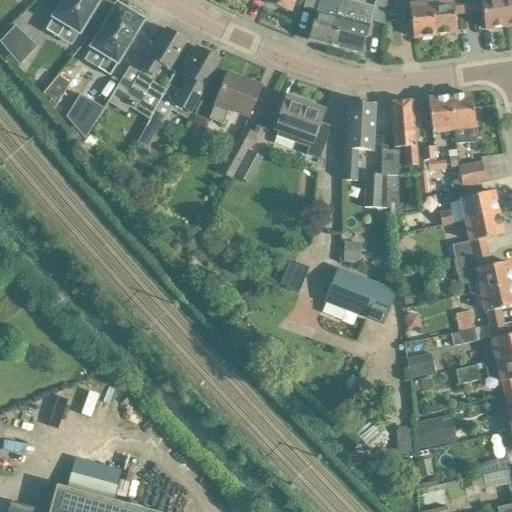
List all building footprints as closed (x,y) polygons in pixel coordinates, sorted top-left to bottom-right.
[(79,33),(99,0),(64,0),(61,6),(60,6),(45,31),(57,38),(65,25),(79,33)] [(266,0),(265,3),(290,12),(295,0),(266,0)] [(339,0),(319,0),(309,40),(327,45),(339,0)] [(374,7),(353,2),(345,0),(339,0),(327,45),(362,54),(374,7)] [(409,0),(410,5),(409,5),(413,38),(435,36),(431,0),(409,0)] [(446,0),(431,0),(435,36),(457,33),(455,15),(467,13),(465,0),(455,0),(447,1),(446,0)] [(484,29),(507,27),(503,0),(468,0),(470,12),(482,11),(484,29)] [(511,0),(503,0),(507,27),(511,25),(511,0)] [(143,15),(131,8),(128,12),(117,6),(91,48),(105,56),(97,69),(110,77),(125,52),(124,51),(143,21),(140,19),(143,15)] [(0,43),(22,64),(37,47),(15,26),(0,41),(0,43)] [(118,88),(112,97),(127,107),(149,120),(161,98),(166,90),(152,82),(155,78),(153,77),(160,66),(168,70),(176,58),(186,42),(186,41),(183,39),(182,37),(178,34),(175,34),(167,29),(151,55),(141,49),(130,66),(117,87),(118,88)] [(166,90),(161,98),(174,105),(190,114),(205,87),(204,87),(219,60),(211,55),(209,51),(204,51),(200,49),(190,66),(184,77),(189,79),(181,93),(168,86),(166,90)] [(249,118),(253,106),(261,88),(227,74),(220,93),(215,104),(216,105),(210,119),(223,125),(229,110),(249,118)] [(104,109),(93,103),(80,95),(66,118),(86,139),(104,109)] [(465,144),(477,142),(471,95),(450,98),(453,130),(455,145),(465,143),(465,144)] [(279,117),(275,130),(278,131),(276,137),(308,149),(306,155),(319,159),(325,146),(332,127),(320,123),(324,112),(303,104),(300,100),(293,97),(288,99),(286,98),(279,117)] [(149,120),(137,143),(147,148),(157,128),(160,130),(174,105),(161,98),(149,120)] [(443,131),(453,130),(450,98),(428,100),(432,134),(443,132),(443,131)] [(412,102),(403,103),(401,101),(396,101),(394,103),(390,104),(393,136),(394,136),(395,148),(404,148),(406,166),(417,166),(417,161),(418,161),(418,153),(416,153),(412,102)] [(345,149),(343,181),(357,182),(359,151),(371,151),(371,137),(372,137),(374,105),(370,105),(366,102),(364,102),(361,104),(360,104),(349,104),(347,149),(345,149)] [(232,180),(241,161),(255,135),(243,129),(229,155),(220,173),(232,180)] [(418,161),(432,160),(431,148),(422,149),(422,153),(418,153),(418,161)] [(382,151),(381,175),(387,175),(387,204),(398,204),(399,152),(382,151)] [(463,187),(486,182),(482,163),(458,167),(463,187)] [(428,171),(419,172),(421,195),(430,194),(428,171)] [(366,175),(365,208),(387,209),(387,204),(387,175),(381,175),(366,175)] [(466,221),(498,214),(493,192),(459,200),(462,212),(464,211),(466,221)] [(450,213),(439,215),(441,226),(452,223),(450,213)] [(456,260),(487,253),(484,239),(502,235),(498,214),(466,221),(471,243),(453,247),(456,260)] [(340,242),(339,262),(357,263),(358,243),(340,242)] [(481,291),(511,284),(511,278),(509,262),(490,266),(487,253),(456,260),(461,282),(464,284),(479,281),(481,291)] [(310,268),(295,262),(285,286),(300,292),(310,268)] [(382,324),(395,293),(339,270),(326,301),(382,324)] [(490,324),(502,321),(500,310),(511,306),(511,284),(481,291),(486,313),(487,313),(490,324)] [(474,328),(471,311),(454,314),(458,331),(474,328)] [(497,361),(511,357),(511,335),(506,337),(503,325),(491,328),(493,340),(492,341),(497,361)] [(474,331),(451,337),(454,349),(477,344),(474,331)] [(431,354),(412,358),(416,374),(434,370),(431,354)] [(503,383),(505,394),(511,392),(511,357),(497,361),(497,362),(484,365),(487,377),(500,374),(502,383),(503,383)] [(459,385),(480,381),(477,366),(455,371),(459,385)] [(451,418),(416,426),(417,433),(417,452),(457,443),(451,418)] [(511,469),(483,476),(486,490),(508,485),(511,503),(511,469)] [(87,511),(92,495),(56,486),(48,511),(45,511),(10,502),(7,511),(87,511)] [(444,490),(421,495),(424,510),(447,504),(444,490)] [(153,511),(92,495),(87,511),(153,511)]
